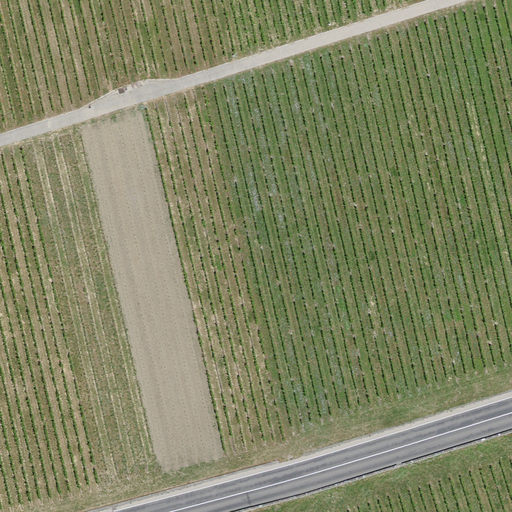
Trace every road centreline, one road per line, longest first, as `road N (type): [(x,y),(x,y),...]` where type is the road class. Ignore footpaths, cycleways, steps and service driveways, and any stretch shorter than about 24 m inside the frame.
road 1 (track): [(0,140),(449,0)]
road 2 (secondary): [(170,511),(511,413)]
